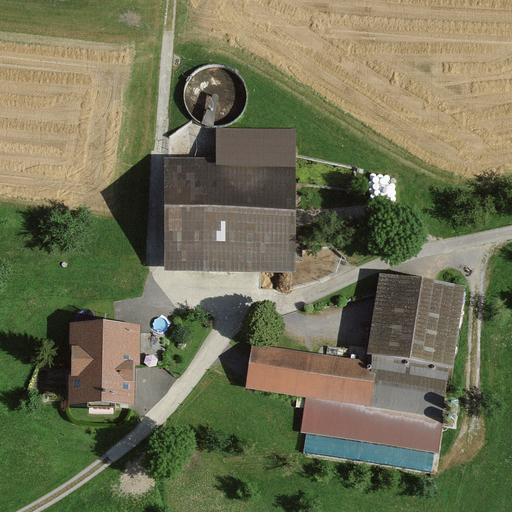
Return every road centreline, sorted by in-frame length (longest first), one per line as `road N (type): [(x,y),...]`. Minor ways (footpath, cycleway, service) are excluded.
road 1 (track): [(171,0),(157,252),(180,294),(230,326)]
road 2 (track): [(230,326),(427,250),(511,233)]
